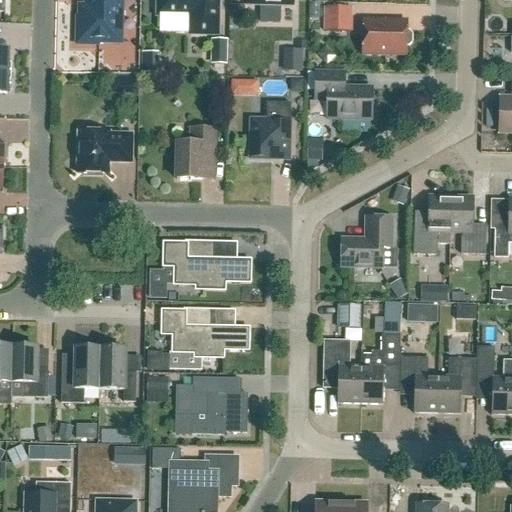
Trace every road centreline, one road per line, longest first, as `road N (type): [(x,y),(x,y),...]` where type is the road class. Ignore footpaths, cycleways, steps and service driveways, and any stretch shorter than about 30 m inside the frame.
road 1 (residential): [(299,217),(39,212)]
road 2 (residential): [(298,447),(299,217)]
road 3 (residential): [(298,447),(511,452)]
road 4 (residential): [(39,212),(43,0)]
road 5 (residential): [(299,217),(462,124)]
road 6 (residential): [(462,124),(467,0)]
